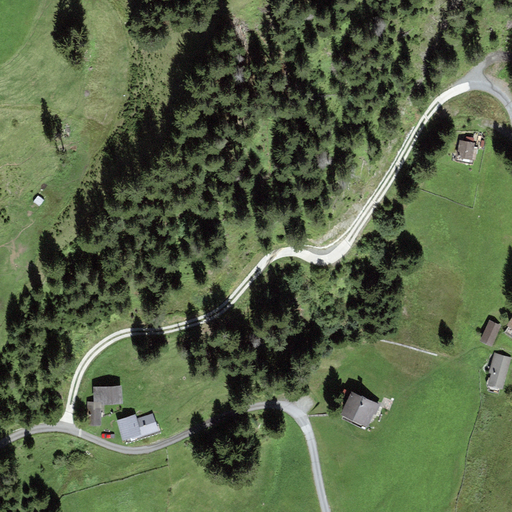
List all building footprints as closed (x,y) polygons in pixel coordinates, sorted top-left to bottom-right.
[(472,160),(475,143),(459,141),(456,157),(472,160)] [(501,326),(488,320),(479,341),(492,347),(501,326)] [(503,390),(511,358),(496,354),(493,354),(488,373),(491,374),(488,386),(503,390)] [(122,386),(93,387),(94,402),(101,403),(101,406),(122,404),(122,386)] [(351,391),(340,415),(367,427),(373,414),(375,415),(380,405),(378,404),(351,391)] [(101,406),(101,403),(94,402),(88,402),(87,426),(101,426),(101,406)] [(153,414),(137,419),(135,414),(116,420),(123,441),(130,439),(131,443),(159,433),(153,414)]
